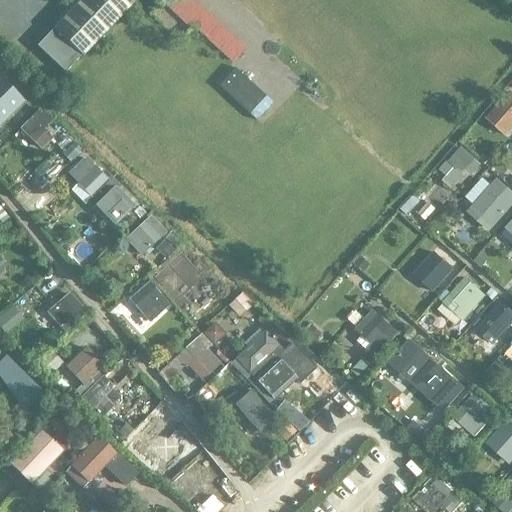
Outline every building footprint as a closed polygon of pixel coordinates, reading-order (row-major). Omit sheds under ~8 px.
[(89,51),(137,0),(82,0),(60,24),(89,51)] [(231,62),(245,48),(195,0),(168,0),(168,1),(231,62)] [(234,67),(220,86),(260,116),(274,98),(234,67)] [(0,81),(0,121),(20,102),(0,81)] [(511,88),(486,114),(506,135),(511,129),(511,88)] [(41,150),(53,138),(43,129),(52,120),(40,109),(19,129),(41,150)] [(467,170),(471,175),(482,163),(462,143),(437,170),(453,185),(467,170)] [(68,172),(78,181),(71,188),(86,201),(109,175),(85,154),(68,172)] [(511,192),(497,180),(467,212),(490,232),(511,207),(511,192)] [(93,206),(112,228),(137,205),(117,184),(93,206)] [(125,237),(142,255),(168,230),(152,212),(125,237)] [(511,217),(496,235),(511,248),(511,217)] [(164,235),(155,245),(166,254),(175,244),(164,235)] [(445,261),(433,250),(417,269),(429,280),(425,285),(433,293),(452,271),(444,263),(445,261)] [(486,297),(465,278),(442,303),(464,321),(486,297)] [(151,322),(172,302),(150,279),(129,298),(151,322)] [(71,290),(47,310),(62,329),(86,309),(71,290)] [(0,314),(0,324),(7,332),(24,316),(13,303),(0,314)] [(511,330),(511,320),(496,306),(479,325),(500,344),(511,330)] [(398,335),(373,310),(355,331),(362,337),(358,341),(366,351),(359,359),(369,367),(398,335)] [(210,346),(225,332),(214,320),(178,354),(203,380),(224,361),(210,346)] [(434,363),(409,341),(387,365),(412,387),(434,363)] [(83,385),(103,366),(85,347),(65,365),(83,385)] [(43,392),(6,356),(0,361),(0,375),(30,405),(43,392)] [(278,358),(254,380),(274,401),(297,378),(278,358)] [(465,390),(441,369),(419,393),(443,415),(465,390)] [(77,392),(104,416),(124,394),(103,375),(97,381),(91,376),(77,392)] [(234,403),(259,430),(274,415),(249,389),(234,403)] [(497,414),(472,391),(449,417),(475,440),(497,414)] [(152,465),(174,442),(148,417),(126,440),(152,465)] [(511,463),(511,426),(505,420),(484,444),(509,467),(511,463)] [(41,432),(9,466),(33,488),(65,454),(41,432)] [(125,486),(138,474),(98,436),(71,466),(66,472),(83,489),(88,484),(89,485),(105,467),(125,486)] [(438,479),(414,504),(422,511),(435,511),(454,493),(438,479)]
